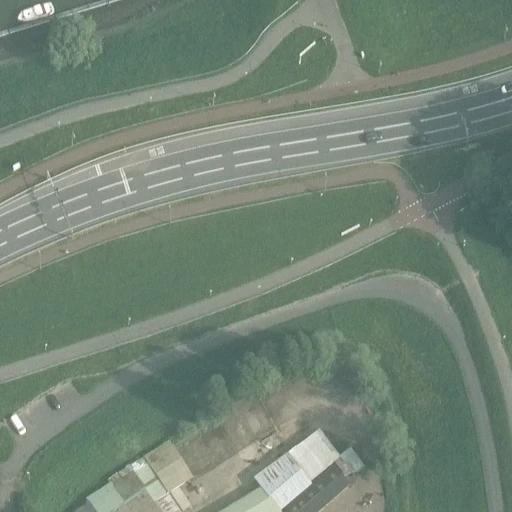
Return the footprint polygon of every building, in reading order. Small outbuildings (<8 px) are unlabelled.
[(279,511),(283,509),(332,466),(339,460),(319,436),(254,484),(260,492),(226,511),(279,511)] [(178,511),(143,460),(128,470),(146,494),(158,511),(178,511)] [(332,466),(283,509),(285,511),(305,511),(343,479),(332,466)] [(118,511),(146,494),(128,470),(107,485),(109,487),(74,511),(118,511)] [(158,511),(146,494),(118,511),(158,511)]
